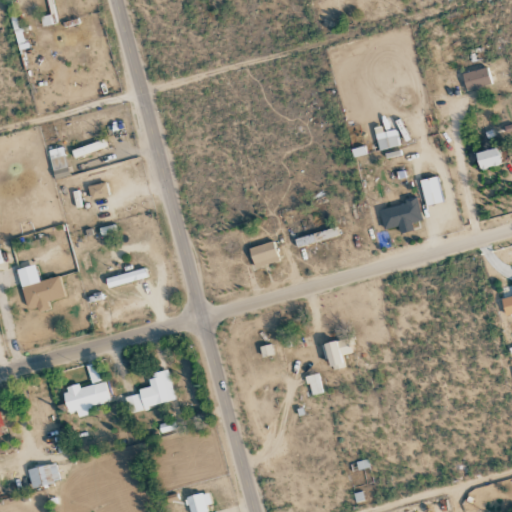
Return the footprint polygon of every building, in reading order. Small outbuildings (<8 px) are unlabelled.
[(465,90),(490,85),(487,68),(462,73),(465,90)] [(400,146),(396,129),(383,132),(382,126),(374,128),(379,150),(400,146)] [(71,151),(74,159),(105,147),(102,139),(71,151)] [(479,170),(500,166),(497,149),(476,153),(479,170)] [(420,180),(425,206),(442,203),(437,177),(420,180)] [(88,186),(90,200),(108,196),(105,182),(88,186)] [(405,203),(378,210),(383,230),(422,220),(416,197),(404,200),(405,203)] [(294,239),(296,247),(338,236),(336,228),(294,239)] [(279,260),(272,241),(248,250),(255,269),(279,260)] [(26,310),(37,307),(38,312),(49,309),(48,302),(64,298),(59,276),(39,281),(35,265),(17,269),(26,310)] [(105,277),(107,286),(147,279),(145,270),(105,277)] [(511,296),(501,299),(504,314),(511,312),(511,296)] [(344,368),(342,356),(354,353),(351,338),(323,344),(328,371),(344,368)] [(274,355),(274,361),(281,361),(279,343),(259,345),(261,357),(274,355)] [(86,366),(92,385),(102,381),(96,363),(86,366)] [(175,402),(169,372),(148,376),(150,387),(138,389),(140,394),(125,397),(128,412),(175,402)] [(306,376),(310,395),(322,393),(319,373),(306,376)] [(110,401),(105,382),(79,388),(78,384),(62,388),(69,414),(77,412),(78,417),(89,414),(88,407),(110,401)] [(59,483),(56,464),(28,468),(30,487),(59,483)] [(208,491),(185,498),(188,511),(206,511),(207,511),(205,505),(211,503),(208,491)]
